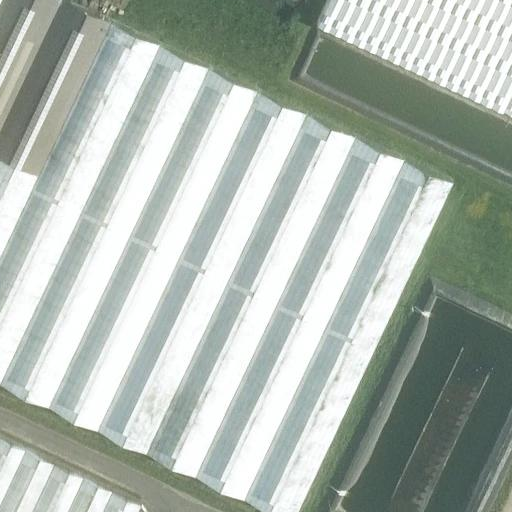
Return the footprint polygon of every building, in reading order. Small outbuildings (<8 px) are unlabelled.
[(295,511),(452,178),(99,13),(105,0),(0,0),(0,380),(280,511),(295,511)] [(511,114),(511,0),(326,0),(316,23),(511,114)] [(397,341),(389,414),(455,421),(454,429),(438,427),(438,421),(426,432),(420,431),(419,439),(439,441),(438,452),(436,470),(470,511),(487,511),(494,458),(488,458),(490,448),(505,435),(482,433),(511,408),(511,400),(489,398),(493,360),(479,359),(492,349),(486,330),(502,325),(441,318),(438,345),(426,331),(433,353),(418,366),(397,341)] [(0,511),(135,511),(141,501),(0,435),(0,511)] [(511,511),(511,492),(502,511),(511,511)]
